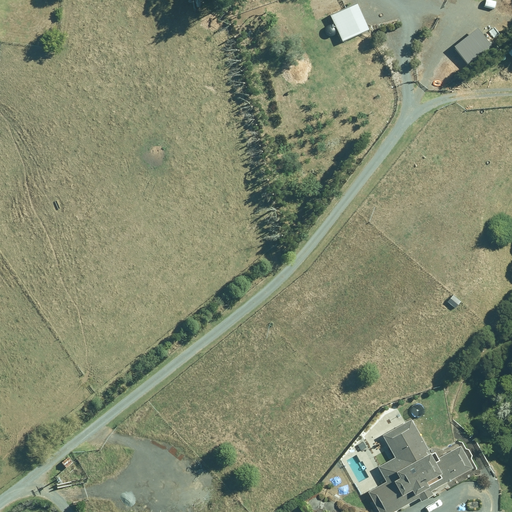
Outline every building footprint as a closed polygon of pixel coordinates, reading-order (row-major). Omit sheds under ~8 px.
[(357,4),(329,17),(341,44),(369,31),(357,4)] [(478,29),(454,48),(467,66),(492,47),(478,29)] [(358,234),(347,234),(347,244),(358,244),(358,234)] [(387,483),(368,493),(377,511),(394,511),(420,499),(421,502),(432,497),(431,493),(472,472),(460,447),(437,459),(434,453),(430,455),(412,420),(382,435),(394,458),(378,466),(387,483)] [(170,449),(163,455),(171,465),(189,450),(184,445),(174,453),(170,449)] [(136,488),(125,494),(135,511),(147,511),(149,511),(136,488)] [(361,509),(370,504),(363,493),(354,498),(361,509)] [(187,500),(182,504),(183,506),(178,510),(172,502),(159,511),(190,511),(196,507),(186,494),(184,496),(187,500)]
